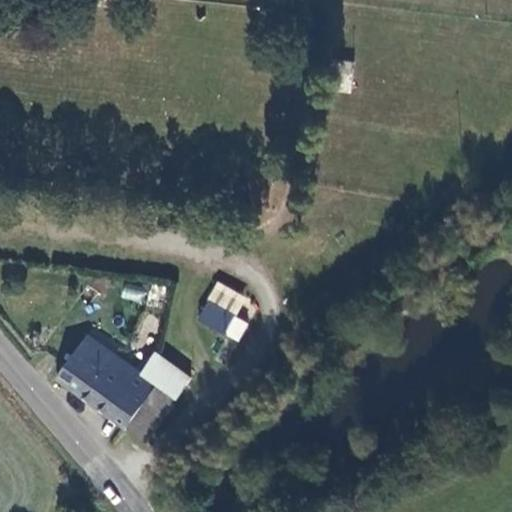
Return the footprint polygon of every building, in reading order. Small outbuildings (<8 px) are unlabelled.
[(354,67),(332,64),(332,76),(352,79),(354,67)] [(217,291),(209,304),(235,320),(242,307),(217,291)] [(235,320),(209,304),(200,323),(224,336),(235,320)] [(59,382),(125,428),(156,386),(142,377),(110,355),(106,359),(95,351),(87,362),(78,356),(59,382)] [(190,381),(156,357),(142,377),(156,386),(177,401),(190,381)] [(177,401),(156,386),(125,428),(147,443),(177,401)]
